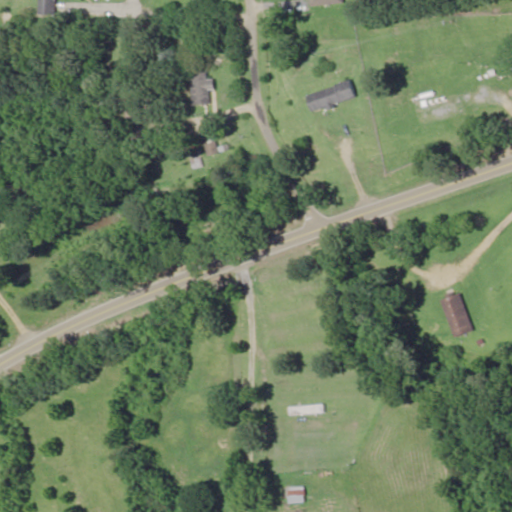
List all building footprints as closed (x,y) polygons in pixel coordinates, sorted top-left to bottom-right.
[(41,0),(41,16),(56,16),(56,0),(41,0)] [(215,81),(209,81),(208,70),(191,71),(194,107),(211,106),(210,90),(216,90),(215,81)] [(308,96),(313,113),(358,100),(353,83),(308,96)] [(444,301),(456,339),(475,333),(463,295),(444,301)] [(329,405),(283,409),(284,419),(330,414),(329,405)] [(306,488),(288,488),(288,504),(306,504),(306,488)]
